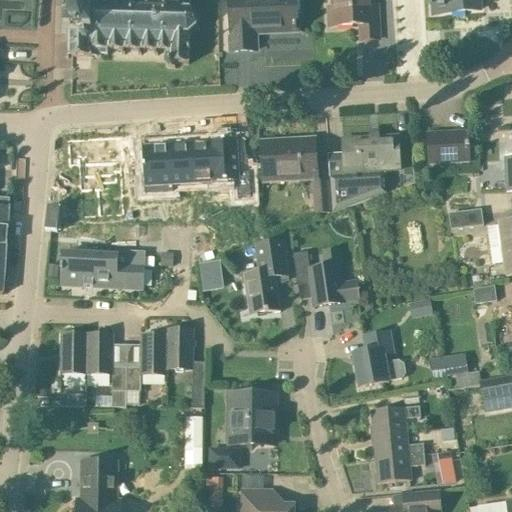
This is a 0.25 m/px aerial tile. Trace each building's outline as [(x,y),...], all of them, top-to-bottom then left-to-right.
[(75,0),(75,7),(66,7),(65,35),(68,35),(67,58),(91,59),(91,51),(171,54),(170,60),(167,60),(165,63),(164,68),(167,71),(171,71),(175,68),(175,65),(188,66),(189,36),(196,30),(196,19),(190,12),(190,0),(75,0)] [(228,0),(231,54),(255,53),(254,34),(297,32),(295,0),(228,0)] [(371,6),(371,0),(333,0),(334,7),(330,8),(331,28),(359,27),(360,41),(377,41),(375,5),(371,6)] [(445,0),(446,5),(431,6),(432,16),(479,12),(477,0),(445,0)] [(427,135),(429,167),(470,164),(468,133),(427,135)] [(77,166),(80,218),(124,215),(121,163),(124,163),(122,135),(66,138),(68,166),(77,166)] [(218,138),(220,177),(220,179),(244,178),(244,194),(258,193),(257,168),(245,168),(243,135),(218,136),(218,138)] [(342,140),(343,155),(328,155),(332,215),(385,195),(384,172),(400,172),(398,137),(342,140)] [(196,139),(198,179),(220,177),(218,138),(196,139)] [(196,139),(174,140),(176,188),(177,188),(177,180),(198,179),(196,139)] [(174,140),(145,142),(148,190),(176,188),(174,140)] [(261,145),(263,182),(317,179),(315,142),(261,145)] [(511,158),(503,158),(505,195),(511,194),(511,158)] [(332,215),(329,183),(312,184),(314,216),(332,215)] [(0,294),(3,295),(9,201),(0,199),(0,294)] [(451,231),(483,226),(481,211),(449,216),(451,231)] [(205,222),(216,222),(216,214),(204,214),(205,222)] [(169,225),(169,217),(157,218),(158,226),(169,225)] [(511,275),(511,221),(498,223),(505,276),(511,275)] [(221,240),(226,255),(254,244),(248,230),(221,240)] [(255,247),(259,273),(244,275),(250,318),(280,314),(275,279),(289,277),(284,242),(255,247)] [(324,269),(310,271),(307,254),(294,256),(296,273),(308,271),(313,309),(343,305),(343,304),(360,302),(357,282),(340,284),(338,268),(342,267),(340,251),(322,253),(324,269)] [(74,258),(64,257),(64,291),(142,293),(141,277),(115,276),(115,259),(101,259),(101,255),(75,255),(74,258)] [(203,291),(226,290),(224,261),(201,263),(203,291)] [(476,305),(496,302),(494,288),(474,291),(476,305)] [(412,321),(433,317),(430,302),(409,305),(412,321)] [(167,372),(192,372),(193,332),(167,331),(166,338),(167,372)] [(362,338),(364,353),(353,355),(359,390),(389,384),(389,382),(402,380),(405,375),(404,366),(398,362),(386,365),(384,357),(395,355),(391,333),(362,338)] [(86,377),(87,336),(61,336),(60,376),(86,377)] [(113,337),(87,336),(86,377),(112,377),(112,409),(126,409),(126,393),(125,393),(126,377),(112,377),(113,337)] [(126,377),(125,393),(126,393),(140,393),(141,377),(167,378),(167,372),(166,338),(141,337),(140,377),(126,377)] [(511,377),(480,383),(450,388),(453,407),(482,403),(484,414),(511,409),(511,377)] [(204,410),(204,385),(193,384),(192,410),(204,410)] [(86,397),(60,396),(60,408),(86,409),(86,397)] [(231,397),(230,446),(274,446),(274,398),(231,397)] [(373,438),(407,435),(405,421),(419,420),(418,408),(371,413),(373,438)] [(186,419),(185,471),(202,471),(203,419),(186,419)] [(408,447),(407,435),(373,438),(376,462),(423,457),(422,446),(408,447)] [(424,468),(423,457),(376,462),(378,486),(411,483),(410,469),(424,468)] [(210,468),(239,469),(239,459),(210,458),(210,468)] [(119,511),(120,503),(115,503),(116,464),(82,463),(81,502),(76,502),(75,511),(119,511)] [(206,480),(206,511),(223,511),(223,480),(206,480)] [(402,496),(403,509),(389,511),(441,511),(440,492),(402,496)] [(294,511),(294,508),(271,507),(271,493),(242,493),(241,511),(294,511)] [(511,511),(511,501),(506,502),(506,504),(478,508),(478,511),(511,511)]
